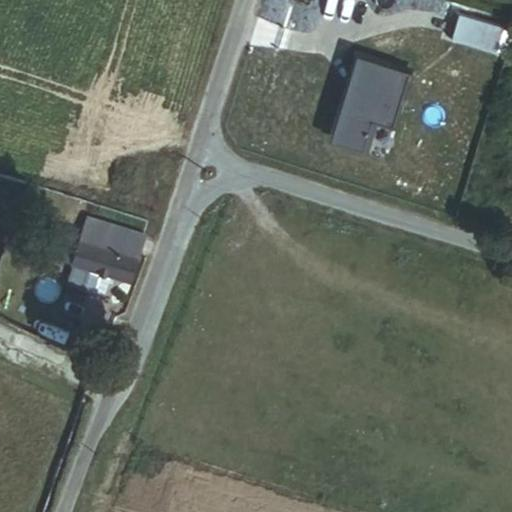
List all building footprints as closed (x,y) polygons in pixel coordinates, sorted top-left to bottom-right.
[(460,14),(453,39),(499,53),(507,28),(460,14)] [(358,50),(341,106),(371,115),(388,120),(405,65),(358,50)] [(371,115),(341,106),(335,127),(364,136),(371,115)] [(142,231),(61,207),(50,245),(56,255),(65,257),(64,259),(87,266),(107,272),(128,278),(142,231)] [(107,272),(87,266),(82,282),(85,287),(97,291),(103,288),(107,272)]
